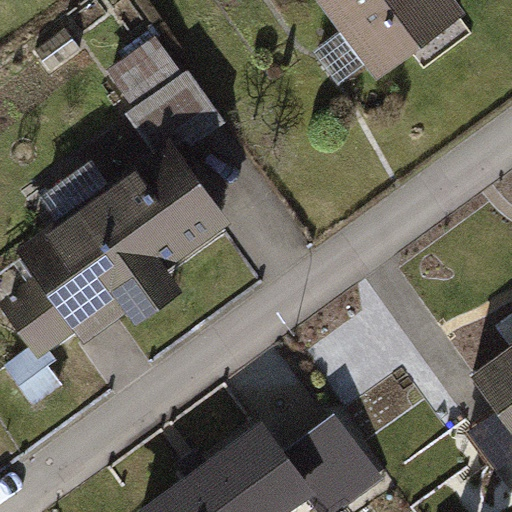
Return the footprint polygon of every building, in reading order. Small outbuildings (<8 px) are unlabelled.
[(463,0),(329,0),(384,76),(473,13),(463,0)] [(158,42),(110,71),(157,145),(184,126),(200,148),(233,123),(196,70),(185,78),(158,42)] [(47,274),(4,304),(45,362),(86,332),(95,340),(141,310),(154,321),(195,292),(181,273),(252,222),(200,148),(184,126),(157,145),(23,240),(47,274)] [(511,358),(484,378),(511,418),(511,358)] [(264,427),(146,509),(148,511),(305,511),(308,510),(309,511),(334,511),(355,498),(311,435),(284,454),(264,427)]
